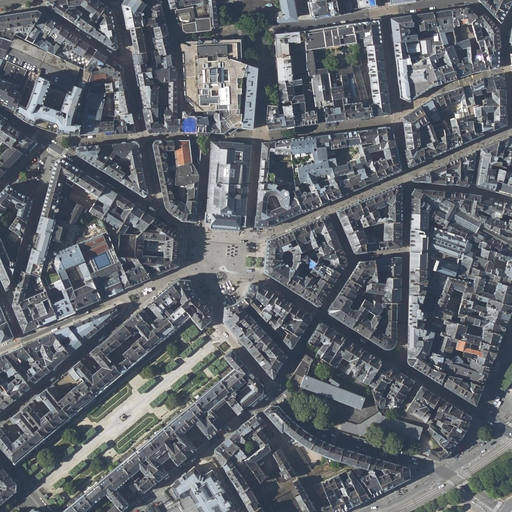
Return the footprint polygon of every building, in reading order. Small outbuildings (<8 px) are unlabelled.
[(44,4),(62,17),(67,9),(67,6),(68,6),(67,0),(58,0),(44,3),(44,4)] [(68,8),(67,9),(62,17),(74,24),(88,34),(98,19),(99,19),(103,13),(102,12),(106,7),(95,0),(67,0),(68,6),(68,8)] [(139,0),(125,0),(122,5),(124,17),(127,30),(129,29),(140,27),(146,26),(149,26),(150,28),(152,28),(154,38),(152,38),(152,40),(168,36),(162,10),(156,12),(154,5),(148,7),(151,18),(141,20),(140,13),(145,4),(142,2),(139,0)] [(207,0),(208,4),(209,16),(210,23),(217,24),(217,23),(216,4),(215,0),(207,0)] [(279,0),(282,10),(278,11),(278,15),(277,15),(277,16),(271,14),(271,15),(271,20),(289,18),(293,14),(296,10),(293,0),(279,0)] [(308,0),(312,15),(313,16),(315,18),(338,14),(338,11),(335,0),(308,0)] [(335,0),(338,11),(358,8),(356,0),(335,0)] [(356,0),(358,8),(375,6),(374,0),(356,0)] [(511,0),(492,0),(492,3),(489,0),(477,0),(500,23),(501,23),(511,0)] [(193,6),(174,10),(178,24),(183,28),(182,23),(195,20),(195,18),(209,16),(208,4),(206,4),(195,7),(193,7),(193,6)] [(102,12),(103,13),(99,19),(98,19),(88,34),(113,50),(118,47),(110,10),(106,7),(102,12)] [(467,7),(451,10),(454,42),(455,42),(470,38),(469,29),(469,21),(472,22),(477,18),(467,7)] [(451,10),(433,12),(437,24),(436,25),(443,45),(445,44),(452,42),(454,42),(451,10)] [(37,11),(11,15),(14,33),(14,34),(29,31),(28,25),(35,24),(42,14),(37,11)] [(433,12),(410,16),(412,24),(413,24),(413,26),(414,26),(415,32),(436,25),(437,24),(433,12)] [(49,19),(42,14),(35,24),(31,31),(25,40),(32,44),(38,36),(49,19)] [(475,31),(477,38),(478,44),(480,43),(482,52),(488,51),(491,51),(498,50),(500,49),(498,28),(484,14),(477,18),(472,22),(475,31)] [(11,15),(0,16),(0,38),(3,38),(7,40),(6,34),(14,33),(11,15)] [(217,26),(217,24),(210,23),(209,16),(195,18),(195,20),(182,23),(183,28),(187,30),(217,26)] [(390,19),(393,43),(404,41),(417,39),(415,32),(414,26),(413,26),(413,24),(412,24),(410,16),(390,19)] [(56,23),(49,19),(38,36),(41,38),(42,38),(44,39),(47,35),(56,23)] [(378,20),(352,24),(355,42),(357,48),(365,46),(381,44),(378,20)] [(472,22),(469,21),(469,29),(470,38),(470,40),(477,38),(475,31),(472,22)] [(62,28),(56,23),(47,35),(49,37),(49,36),(54,40),(62,28)] [(352,24),(305,31),(305,33),(303,34),(305,49),(355,42),(352,24)] [(404,41),(409,58),(411,64),(435,53),(435,50),(444,47),(443,45),(436,25),(415,32),(417,39),(404,41)] [(149,26),(146,26),(151,52),(153,52),(155,51),(155,49),(152,40),(152,38),(150,28),(149,26)] [(140,27),(129,29),(135,55),(146,53),(142,38),(143,38),(142,34),(141,34),(140,27)] [(70,33),(62,28),(54,40),(51,44),(46,51),(50,54),(54,56),(70,33)] [(29,31),(14,34),(14,35),(25,40),(31,31),(29,31)] [(275,35),(276,57),(306,54),(305,49),(303,34),(305,33),(305,31),(275,35)] [(14,33),(6,34),(7,40),(11,42),(12,40),(14,35),(14,34),(14,33)] [(80,39),(70,33),(54,56),(64,62),(80,39)] [(168,36),(152,40),(155,49),(157,48),(158,52),(155,51),(153,52),(154,56),(161,55),(165,55),(173,54),(168,36)] [(454,42),(452,42),(445,44),(449,56),(451,64),(455,79),(473,73),(472,61),(471,53),(471,46),(470,40),(470,38),(455,42),(454,42)] [(482,52),(480,43),(478,44),(477,38),(470,40),(471,46),(471,53),(474,53),(482,52)] [(90,46),(80,39),(64,62),(77,67),(90,46)] [(229,109),(237,109),(237,94),(239,94),(239,93),(240,93),(240,94),(242,94),(242,88),(237,88),(237,78),(243,77),(246,64),(242,63),(241,40),(230,40),(201,42),(186,42),(185,44),(182,43),(180,45),(181,52),(183,52),(183,68),(185,99),(193,106),(218,105),(229,105),(229,109)] [(393,43),(395,59),(409,58),(404,41),(393,43)] [(389,114),(381,44),(365,46),(373,103),(369,103),(359,66),(351,67),(353,74),(362,108),(370,107),(372,116),(389,114)] [(445,82),(455,79),(451,64),(449,56),(445,44),(443,45),(444,47),(435,50),(437,56),(442,54),(443,57),(442,57),(443,61),(444,60),(445,64),(442,65),(440,65),(445,82)] [(108,58),(90,46),(77,67),(84,70),(91,71),(98,72),(108,58)] [(437,85),(445,82),(440,65),(439,60),(437,56),(435,50),(435,53),(411,64),(409,58),(395,59),(397,72),(396,72),(397,76),(398,80),(397,80),(398,84),(398,83),(400,97),(400,98),(409,103),(410,103),(412,102),(412,101),(430,87),(431,87),(432,86),(437,85)] [(499,64),(498,50),(491,51),(491,52),(488,52),(491,69),(496,68),(499,64)] [(485,70),(491,69),(488,52),(488,51),(482,52),(485,70)] [(145,63),(134,65),(136,74),(151,71),(157,69),(156,64),(154,56),(153,52),(151,52),(147,53),(148,60),(149,62),(145,63)] [(473,73),(485,70),(482,52),(474,53),(475,61),(472,61),(473,73)] [(135,55),(132,56),(134,65),(145,63),(147,60),(145,54),(146,54),(146,53),(135,55)] [(161,55),(154,56),(156,64),(163,63),(164,68),(173,67),(173,61),(173,56),(173,54),(165,55),(161,55)] [(276,57),(278,81),(293,80),(292,76),(308,73),(308,72),(306,54),(276,57)] [(122,68),(108,58),(98,72),(91,71),(89,85),(91,85),(100,84),(124,80),(122,68)] [(0,104),(13,112),(18,103),(22,95),(17,93),(27,70),(7,61),(0,76),(0,104)] [(257,68),(246,64),(243,77),(246,77),(246,85),(246,86),(245,94),(255,94),(257,68)] [(157,69),(151,71),(152,79),(153,85),(168,83),(169,107),(164,108),(164,116),(176,116),(176,76),(176,71),(175,66),(173,67),(164,68),(157,69)] [(308,72),(308,73),(308,77),(310,77),(328,74),(330,84),(332,84),(335,84),(335,85),(342,84),(341,76),(353,74),(351,67),(327,72),(326,68),(308,72)] [(151,71),(136,74),(138,86),(153,85),(152,79),(148,79),(148,77),(152,76),(151,71)] [(317,124),(325,123),(323,109),(323,106),(332,105),(330,89),(330,85),(330,84),(328,74),(310,77),(314,106),(317,124)] [(345,120),(372,116),(370,107),(362,108),(353,74),(341,76),(342,84),(342,87),(345,120)] [(484,86),(491,85),(493,90),(497,89),(497,88),(505,88),(503,74),(493,75),(482,78),(484,86)] [(82,88),(73,85),(70,94),(59,91),(48,87),(50,81),(37,75),(33,89),(28,102),(25,108),(18,103),(13,112),(21,118),(21,119),(27,122),(27,121),(33,125),(40,128),(44,129),(54,133),(62,134),(62,135),(68,135),(68,134),(79,135),(81,125),(71,124),(73,118),(82,88)] [(482,78),(470,85),(470,87),(473,96),(477,95),(486,92),(484,86),(482,78)] [(278,81),(281,102),(287,101),(290,101),(302,99),(302,94),(294,95),(292,85),(301,83),(300,79),(293,80),(278,81)] [(126,90),(124,80),(100,84),(91,85),(89,85),(87,95),(95,94),(114,92),(126,90)] [(332,88),(330,89),(332,105),(332,108),(323,109),(325,123),(345,120),(342,87),(336,87),(335,85),(335,84),(332,84),(332,88)] [(153,85),(138,86),(142,108),(157,106),(156,87),(153,87),(153,85)] [(462,87),(442,94),(446,105),(448,105),(448,104),(460,100),(462,106),(461,106),(463,113),(454,114),(455,119),(463,118),(464,123),(473,121),(473,117),(469,117),(467,108),(462,90),(463,90),(462,87)] [(470,87),(463,90),(462,90),(467,108),(474,105),(474,101),(473,96),(470,87)] [(477,95),(473,96),(474,101),(477,100),(477,106),(486,105),(505,105),(505,88),(497,88),(497,89),(493,90),(492,91),(492,92),(491,92),(492,99),(478,100),(477,95)] [(131,113),(126,90),(114,92),(115,115),(123,114),(131,113)] [(87,95),(79,135),(95,133),(95,123),(95,116),(100,116),(108,116),(111,116),(115,115),(114,92),(95,94),(87,95)] [(252,129),(255,94),(245,94),(244,104),(243,122),(247,122),(247,128),(252,129)] [(435,96),(431,99),(434,107),(439,105),(440,108),(446,105),(442,94),(435,96)] [(294,126),(302,125),(302,121),(305,121),(303,107),(302,99),(290,101),(290,104),(294,126)] [(431,99),(420,106),(429,123),(440,119),(434,107),(431,99)] [(283,128),(294,126),(290,104),(288,105),(287,101),(281,102),(283,114),(281,115),(279,115),(281,128),(283,128)] [(240,109),(237,109),(229,109),(229,105),(218,105),(218,108),(218,111),(219,113),(219,133),(224,134),(234,126),(236,125),(239,128),(242,128),(242,122),(241,121),(241,119),(242,114),(242,113),(241,112),(240,112),(240,109)] [(266,120),(267,130),(269,131),(281,128),(279,115),(277,106),(271,105),(272,114),(269,115),(269,116),(266,116),(266,120)] [(506,114),(505,105),(486,105),(477,106),(477,107),(474,107),(475,116),(477,116),(493,115),(506,114)] [(157,106),(142,108),(145,124),(157,122),(158,109),(158,108),(157,108),(157,106)] [(302,125),(317,124),(314,106),(310,106),(311,110),(308,111),(308,106),(303,107),(305,121),(302,121),(302,125)] [(402,117),(406,149),(406,150),(422,145),(436,140),(436,139),(431,126),(429,123),(420,106),(402,117)] [(157,122),(145,124),(147,132),(148,133),(176,132),(176,131),(176,120),(176,116),(164,116),(164,108),(158,109),(157,122)] [(196,132),(205,132),(205,124),(207,125),(208,124),(208,121),(207,117),(213,116),(213,113),(215,113),(215,111),(201,111),(197,112),(196,132)] [(186,119),(182,119),(182,131),(183,132),(185,132),(196,132),(197,112),(192,112),(185,112),(186,119)] [(135,133),(131,113),(123,114),(126,134),(134,133),(135,133)] [(205,132),(219,133),(219,113),(215,113),(213,113),(213,116),(213,121),(208,121),(208,124),(207,125),(205,124),(205,132)] [(113,134),(126,134),(123,114),(115,115),(111,116),(113,132),(113,134)] [(506,124),(506,114),(493,115),(493,117),(493,123),(493,130),(504,125),(506,124)] [(475,133),(483,133),(483,134),(493,130),(493,123),(490,123),(489,121),(489,120),(486,120),(486,118),(493,117),(493,115),(477,116),(477,121),(473,121),(475,133)] [(97,133),(113,132),(111,116),(108,116),(108,122),(99,122),(97,133)] [(473,139),(483,134),(483,133),(475,133),(473,121),(464,123),(463,118),(455,119),(458,127),(462,144),(473,139)] [(446,151),(462,144),(458,127),(451,128),(452,132),(449,133),(448,130),(445,120),(441,121),(440,119),(429,123),(431,126),(441,123),(445,136),(446,151)] [(19,132),(4,122),(0,129),(0,145),(3,141),(7,144),(12,148),(12,147),(14,143),(19,132)] [(388,127),(357,131),(362,148),(376,144),(376,143),(384,141),(385,141),(394,139),(391,129),(388,127)] [(357,131),(329,135),(331,146),(330,146),(331,149),(346,147),(357,145),(359,154),(361,153),(363,154),(362,148),(357,131)] [(33,140),(19,132),(14,143),(15,144),(13,148),(22,153),(33,141),(33,140)] [(329,135),(315,136),(318,160),(318,161),(327,159),(326,156),(334,155),(334,151),(326,153),(326,150),(330,149),(329,146),(330,146),(331,146),(329,135)] [(302,138),(289,139),(291,155),(292,161),(295,190),(302,188),(309,186),(313,185),(329,180),(336,198),(339,196),(341,196),(335,178),(349,173),(347,164),(346,164),(336,167),(335,158),(327,159),(318,161),(318,160),(315,136),(302,138)] [(424,160),(446,151),(445,136),(436,139),(436,140),(422,145),(424,160)] [(508,137),(498,141),(495,155),(490,154),(489,163),(491,164),(497,165),(500,166),(502,162),(500,161),(496,161),(495,160),(496,159),(497,156),(501,157),(505,145),(508,137)] [(289,139),(275,141),(274,148),(270,148),(270,153),(274,154),(274,160),(292,161),(291,155),(289,139)] [(383,149),(384,156),(386,158),(382,159),(381,158),(379,158),(379,157),(377,158),(378,160),(372,162),(371,162),(378,179),(401,170),(401,168),(399,161),(394,139),(385,141),(384,141),(376,143),(376,144),(362,148),(363,154),(364,155),(370,154),(369,152),(383,149)] [(158,140),(153,146),(156,164),(166,162),(165,158),(167,158),(167,155),(166,153),(166,152),(164,152),(164,150),(174,150),(173,140),(158,140)] [(196,140),(173,140),(174,150),(175,157),(176,160),(177,165),(177,167),(175,183),(175,185),(178,185),(179,191),(181,200),(182,200),(196,200),(199,174),(201,146),(196,140)] [(244,226),(245,226),(245,223),(246,215),(245,215),(245,214),(246,210),(246,206),(246,202),(246,199),(247,195),(247,191),(248,184),(249,170),(249,164),(251,151),(251,145),(248,145),(244,144),(244,143),(232,142),(219,141),(219,142),(211,142),(209,167),(208,187),(207,193),(207,194),(208,194),(207,195),(207,199),(207,203),(206,211),(206,212),(205,218),(205,220),(205,222),(208,223),(210,223),(210,225),(210,227),(210,229),(225,230),(239,231),(239,229),(239,227),(239,225),(242,225),(244,226)] [(261,143),(260,159),(268,160),(274,160),(274,154),(270,153),(270,148),(274,148),(275,141),(261,143)] [(477,186),(494,191),(497,181),(496,180),(493,179),(495,169),(497,170),(497,167),(490,166),(491,164),(489,163),(490,154),(495,155),(498,141),(481,149),(476,182),(476,185),(477,186)] [(137,142),(112,144),(113,150),(110,155),(118,161),(122,164),(124,165),(126,163),(130,169),(142,167),(137,142)] [(511,143),(510,146),(505,145),(501,157),(500,161),(502,162),(508,164),(510,158),(511,154),(511,152),(511,151),(511,149),(511,143)] [(0,167),(4,172),(22,153),(13,148),(12,147),(12,148),(7,144),(3,148),(3,149),(6,151),(0,156),(0,167)] [(112,144),(99,145),(99,150),(100,150),(100,151),(102,153),(102,154),(108,158),(110,155),(113,150),(112,144)] [(77,154),(82,158),(101,169),(108,158),(102,154),(102,153),(100,151),(100,150),(99,150),(99,145),(80,147),(79,147),(77,149),(76,152),(77,154)] [(409,166),(424,160),(422,145),(406,150),(406,149),(405,150),(408,166),(409,166)] [(474,152),(459,158),(459,185),(466,186),(470,184),(472,174),(466,173),(467,169),(472,170),(475,153),(474,152)] [(356,170),(363,169),(366,168),(364,155),(363,154),(361,153),(359,154),(360,157),(359,158),(350,161),(350,162),(346,163),(346,164),(347,164),(349,173),(353,172),(356,170)] [(365,185),(378,179),(371,162),(372,162),(370,154),(364,155),(366,168),(363,169),(366,176),(362,178),(365,185)] [(101,169),(120,181),(124,173),(118,169),(121,167),(117,164),(117,163),(116,163),(118,161),(110,155),(108,158),(101,169)] [(454,184),(459,185),(459,158),(445,164),(445,184),(454,184)] [(47,191),(60,194),(65,173),(64,173),(63,172),(63,170),(64,169),(65,168),(67,168),(69,163),(62,159),(60,159),(58,159),(57,159),(56,160),(55,162),(47,191)] [(268,227),(302,212),(293,191),(293,190),(288,191),(284,189),(283,188),(280,191),(276,188),(276,182),(274,182),(274,175),(273,173),(272,173),(272,169),(268,169),(268,166),(268,160),(260,159),(260,165),(256,217),(255,226),(268,227)] [(166,162),(156,164),(164,202),(173,200),(174,198),(173,192),(171,184),(172,183),(172,180),(170,178),(171,177),(169,177),(168,169),(167,167),(166,162)] [(511,172),(511,165),(508,164),(502,162),(500,166),(500,169),(511,172)] [(67,177),(75,182),(81,171),(69,163),(67,168),(65,168),(64,169),(63,170),(63,172),(64,173),(65,173),(68,174),(67,177)] [(146,189),(142,167),(130,169),(126,163),(124,165),(121,166),(121,167),(118,169),(124,173),(120,181),(139,193),(139,194),(144,196),(147,194),(146,189)] [(430,182),(445,184),(445,164),(428,171),(430,182)] [(511,172),(500,169),(499,168),(496,180),(497,181),(511,185),(511,172)] [(335,178),(341,196),(365,185),(362,178),(366,176),(363,169),(356,170),(358,173),(352,175),(352,174),(353,173),(353,172),(349,173),(335,178)] [(104,186),(81,171),(75,182),(86,190),(85,191),(89,193),(90,192),(98,197),(104,186)] [(413,181),(430,182),(428,171),(412,178),(412,179),(412,180),(413,181)] [(75,182),(67,177),(66,182),(71,187),(75,182)] [(329,180),(313,185),(321,204),(336,198),(329,180)] [(494,191),(511,196),(511,185),(497,181),(494,191)] [(172,183),(171,184),(173,192),(179,191),(178,185),(175,185),(175,183),(172,183)] [(401,190),(402,187),(400,185),(397,184),(359,201),(368,225),(369,224),(376,223),(384,221),(401,221),(402,191),(401,190)] [(8,185),(0,193),(0,203),(5,207),(11,200),(16,203),(16,204),(16,205),(16,206),(16,207),(17,207),(18,208),(19,208),(17,215),(26,222),(33,199),(31,198),(28,198),(23,195),(20,193),(16,191),(11,187),(8,185)] [(302,212),(321,204),(313,185),(309,186),(310,190),(311,191),(310,192),(309,192),(306,193),(304,193),(301,195),(300,194),(300,193),(299,191),(303,190),(302,188),(295,190),(293,191),(302,212)] [(117,194),(104,186),(98,197),(97,199),(104,203),(104,204),(102,207),(94,203),(93,204),(89,210),(89,211),(100,218),(101,219),(102,217),(117,194)] [(499,249),(501,250),(508,254),(507,256),(511,258),(511,257),(511,237),(507,237),(498,234),(500,227),(485,223),(487,216),(485,216),(481,215),(483,211),(486,212),(490,214),(490,217),(489,217),(493,219),(494,215),(496,208),(489,205),(492,198),(481,196),(481,195),(479,195),(474,194),(471,194),(469,194),(443,191),(433,190),(414,188),(414,189),(412,192),(411,194),(410,205),(410,229),(418,229),(429,232),(431,225),(431,221),(428,219),(428,216),(430,217),(430,219),(439,223),(443,226),(442,228),(457,234),(470,240),(474,249),(479,250),(479,248),(481,248),(488,250),(493,252),(494,250),(498,251),(499,249)] [(53,218),(55,211),(56,206),(60,194),(47,191),(41,215),(53,218)] [(87,209),(89,210),(93,204),(70,191),(68,198),(72,200),(75,202),(76,202),(77,203),(79,204),(83,206),(86,208),(87,209)] [(117,194),(102,217),(118,228),(133,204),(117,194)] [(173,200),(164,202),(165,206),(167,209),(169,212),(172,214),(182,220),(192,221),(195,222),(196,200),(182,200),(181,200),(180,201),(179,201),(179,202),(176,200),(176,198),(174,198),(173,200)] [(511,204),(492,198),(489,205),(496,208),(494,215),(499,217),(501,217),(502,213),(511,216),(511,220),(511,204)] [(336,211),(346,234),(360,228),(359,228),(358,227),(354,220),(353,219),(354,218),(356,219),(358,217),(359,215),(361,216),(360,219),(363,227),(368,225),(359,201),(337,210),(336,211)] [(65,221),(74,223),(81,210),(83,206),(79,204),(77,203),(76,202),(65,221)] [(118,228),(117,230),(116,231),(118,233),(134,234),(138,234),(142,234),(144,231),(146,228),(148,226),(154,218),(133,204),(118,228)] [(22,237),(26,222),(17,215),(10,226),(5,223),(4,224),(22,237)] [(53,218),(41,215),(36,232),(40,233),(36,249),(32,248),(26,272),(31,273),(33,274),(41,276),(44,288),(44,289),(49,287),(54,285),(62,281),(57,270),(52,259),(54,251),(56,252),(73,244),(79,225),(65,221),(53,218)] [(327,215),(326,215),(308,223),(317,246),(314,248),(318,258),(320,256),(330,251),(329,250),(333,249),(334,251),(342,248),(327,215)] [(494,215),(493,219),(489,217),(490,217),(487,216),(485,223),(500,227),(505,228),(506,224),(507,222),(499,220),(499,217),(494,215)] [(154,218),(148,226),(154,229),(152,231),(152,232),(150,232),(148,233),(145,233),(144,231),(142,234),(134,234),(133,255),(125,259),(137,260),(150,278),(179,266),(180,237),(181,234),(177,232),(154,218)] [(401,248),(401,221),(384,221),(376,223),(376,227),(384,227),(383,237),(378,237),(378,241),(375,242),(376,250),(401,248)] [(301,252),(306,250),(307,252),(307,255),(307,256),(316,263),(318,260),(318,259),(318,258),(314,248),(317,246),(308,223),(298,227),(296,228),(292,230),(301,252)] [(16,262),(22,237),(4,224),(0,227),(0,231),(0,232),(3,231),(8,243),(11,245),(12,246),(11,252),(7,254),(10,260),(16,262)] [(425,269),(426,268),(426,267),(454,275),(455,273),(457,264),(458,258),(459,254),(471,258),(472,255),(478,257),(479,252),(479,250),(474,249),(470,240),(442,228),(431,225),(429,232),(418,229),(410,229),(410,233),(410,248),(409,252),(409,257),(409,265),(409,267),(409,269),(425,269)] [(117,230),(112,227),(107,235),(109,240),(110,241),(116,231),(117,230)] [(511,230),(505,228),(500,227),(498,234),(507,237),(509,231),(511,232),(511,233),(511,230)] [(356,253),(366,252),(365,243),(374,242),(373,242),(371,237),(370,237),(368,232),(363,234),(361,228),(360,228),(346,234),(352,247),(353,252),(356,253)] [(266,245),(265,258),(281,260),(281,253),(284,250),(285,250),(288,250),(291,251),(293,255),(292,261),(299,262),(300,262),(303,262),(303,267),(308,270),(309,266),(309,263),(306,262),(307,256),(307,255),(300,254),(299,252),(301,252),(292,230),(267,240),(267,243),(266,245)] [(81,251),(109,240),(107,235),(106,231),(77,243),(81,251)] [(118,233),(116,231),(110,241),(118,241),(118,233)] [(134,234),(118,233),(118,241),(118,259),(125,259),(133,255),(134,234)] [(9,288),(16,262),(10,260),(7,254),(0,236),(0,277),(5,290),(9,288)] [(110,241),(109,240),(81,251),(84,259),(113,247),(110,241)] [(113,247),(118,259),(118,241),(110,241),(113,247)] [(366,252),(376,250),(375,242),(373,242),(374,242),(365,243),(366,252)] [(77,262),(84,259),(81,251),(77,243),(73,244),(56,252),(54,251),(52,259),(55,265),(57,270),(63,268),(64,268),(77,262)] [(113,294),(130,287),(121,266),(126,264),(125,259),(118,259),(113,247),(84,259),(101,299),(108,296),(113,294)] [(344,254),(342,248),(334,251),(334,254),(332,254),(331,251),(330,251),(320,256),(318,258),(318,259),(318,260),(322,262),(324,258),(330,260),(331,262),(328,266),(340,273),(346,263),(344,254)] [(478,257),(472,255),(471,258),(469,265),(469,267),(503,276),(511,279),(511,257),(511,258),(507,256),(508,254),(501,250),(499,249),(498,251),(497,253),(493,252),(488,250),(481,248),(480,252),(480,257),(478,257)] [(458,258),(461,259),(461,262),(469,265),(471,258),(459,254),(458,258)] [(332,285),(340,273),(328,266),(328,265),(326,269),(324,270),(321,268),(321,266),(321,265),(322,262),(318,260),(316,263),(307,256),(306,262),(309,263),(309,266),(312,267),(310,271),(332,285)] [(394,257),(375,259),(376,271),(377,271),(386,270),(388,271),(388,276),(400,277),(400,258),(400,257),(394,257)] [(265,258),(264,266),(264,267),(264,272),(268,274),(274,278),(285,285),(296,269),(299,264),(299,262),(292,261),(281,260),(265,258)] [(93,279),(84,259),(77,262),(83,277),(85,283),(93,279)] [(130,287),(150,278),(137,260),(125,259),(126,264),(121,266),(130,287)] [(375,259),(359,261),(349,277),(361,286),(360,288),(365,291),(367,282),(376,283),(378,280),(377,271),(376,271),(375,259)] [(511,286),(511,279),(503,276),(469,267),(469,265),(461,262),(460,265),(459,270),(468,272),(468,270),(469,270),(470,269),(471,269),(470,274),(484,278),(485,274),(493,277),(492,280),(511,286)] [(303,267),(302,266),(299,271),(296,269),(285,285),(296,292),(299,294),(310,278),(307,275),(309,271),(308,270),(303,267)] [(63,268),(57,270),(62,281),(66,291),(72,288),(70,283),(64,268),(63,268)] [(430,270),(425,269),(409,269),(409,294),(423,295),(424,290),(427,278),(430,270)] [(448,276),(430,270),(427,278),(424,290),(440,295),(442,289),(450,295),(453,288),(463,292),(461,298),(462,298),(476,302),(477,298),(486,302),(485,305),(510,313),(511,310),(511,307),(511,305),(491,299),(489,298),(479,294),(464,289),(467,280),(457,278),(448,276)] [(472,282),(467,280),(464,289),(479,294),(489,298),(491,299),(511,305),(511,286),(492,280),(484,278),(470,274),(468,273),(468,272),(459,270),(457,276),(473,280),(473,281),(472,282)] [(12,305),(26,297),(26,294),(25,294),(25,292),(25,289),(26,287),(27,286),(31,273),(26,272),(21,271),(12,305)] [(310,271),(309,271),(307,275),(310,278),(299,294),(312,303),(316,305),(319,305),(332,285),(310,271)] [(41,276),(33,274),(32,275),(33,276),(34,278),(33,279),(32,280),(32,281),(31,283),(30,284),(31,286),(32,287),(34,287),(34,288),(36,288),(36,289),(37,289),(40,288),(41,289),(42,288),(44,288),(41,276)] [(400,277),(388,276),(386,277),(386,284),(376,283),(367,282),(365,291),(364,294),(373,300),(382,304),(382,302),(385,302),(396,303),(399,303),(400,277)] [(361,286),(349,277),(338,291),(351,299),(354,297),(357,292),(362,295),(364,294),(365,291),(360,288),(361,286)] [(74,310),(101,299),(93,279),(85,283),(86,284),(73,290),(72,288),(66,291),(74,310)] [(176,280),(152,300),(159,309),(161,311),(163,310),(167,315),(165,316),(175,329),(190,316),(180,305),(172,311),(168,306),(179,296),(181,294),(182,295),(180,297),(175,301),(179,301),(181,304),(195,293),(193,290),(193,289),(192,287),(192,286),(191,286),(191,285),(191,284),(190,279),(178,279),(176,280)] [(237,285),(235,279),(220,283),(223,292),(235,289),(234,286),(237,285)] [(66,291),(62,281),(54,285),(55,288),(57,290),(59,293),(66,291)] [(245,294),(241,298),(247,304),(248,304),(249,302),(259,313),(263,309),(255,301),(256,299),(260,302),(260,303),(261,304),(263,304),(264,304),(265,305),(274,292),(263,285),(250,284),(248,290),(245,294)] [(48,298),(51,296),(53,296),(49,287),(44,289),(45,290),(48,298)] [(426,313),(444,319),(449,320),(452,311),(445,308),(450,295),(442,289),(440,295),(424,290),(423,295),(421,304),(419,308),(419,310),(426,313)] [(12,305),(24,332),(57,318),(48,298),(45,290),(43,290),(26,297),(12,305)] [(57,318),(74,310),(66,291),(59,293),(62,299),(54,302),(51,296),(48,298),(57,318)] [(351,299),(338,291),(327,308),(328,312),(332,315),(350,326),(364,307),(360,303),(357,308),(352,309),(349,307),(348,304),(351,299)] [(280,324),(292,304),(274,292),(265,305),(263,309),(259,313),(274,330),(280,324)] [(357,292),(354,297),(362,302),(364,298),(365,299),(366,297),(362,295),(357,292)] [(195,293),(181,304),(180,305),(190,316),(193,320),(200,329),(211,321),(211,306),(211,305),(210,305),(209,305),(208,305),(208,304),(207,304),(206,304),(205,303),(203,302),(202,301),(201,300),(200,299),(199,299),(199,298),(198,297),(197,296),(195,293)] [(409,294),(408,325),(422,329),(423,323),(421,323),(421,319),(424,319),(426,313),(419,310),(419,308),(417,308),(417,304),(421,304),(423,295),(409,294)] [(235,335),(237,337),(243,332),(235,323),(239,320),(245,326),(247,324),(249,326),(255,322),(243,308),(244,307),(246,305),(247,304),(241,298),(241,299),(239,300),(235,304),(229,306),(224,307),(223,322),(234,335),(235,335)] [(373,304),(365,299),(364,298),(362,302),(360,303),(364,307),(369,310),(374,314),(374,316),(376,318),(375,319),(378,321),(379,320),(380,316),(378,314),(381,309),(382,306),(385,306),(385,302),(382,302),(382,304),(373,300),(372,302),(374,303),(373,304)] [(476,302),(462,298),(460,305),(508,320),(510,313),(485,305),(485,307),(476,304),(477,302),(476,302)] [(265,305),(264,304),(263,304),(261,304),(260,303),(260,302),(256,299),(255,301),(263,309),(265,305)] [(142,309),(137,313),(146,323),(149,326),(150,324),(153,328),(151,329),(161,341),(175,329),(165,316),(163,314),(161,315),(157,310),(159,309),(152,300),(148,304),(150,307),(158,317),(153,321),(142,309)] [(396,320),(396,303),(385,302),(385,306),(386,307),(386,314),(382,315),(382,316),(380,316),(379,320),(396,320)] [(0,341),(0,342),(14,336),(0,304),(0,341)] [(118,304),(88,317),(98,330),(121,310),(118,304)] [(280,324),(298,338),(311,318),(310,315),(292,304),(280,324)] [(508,320),(460,305),(458,310),(453,308),(452,311),(449,320),(456,322),(458,316),(458,313),(479,318),(480,317),(505,326),(508,320)] [(369,310),(364,307),(350,326),(367,338),(378,321),(375,319),(376,318),(373,315),(370,320),(368,320),(367,318),(365,317),(363,317),(362,316),(366,315),(369,310)] [(137,313),(124,324),(131,334),(133,336),(135,333),(138,331),(142,336),(139,338),(137,340),(147,352),(161,341),(151,329),(150,331),(145,325),(146,323),(137,313)] [(460,338),(460,340),(470,342),(479,344),(480,341),(497,346),(502,334),(483,329),(480,336),(465,332),(467,324),(459,322),(456,322),(449,320),(444,319),(426,313),(424,319),(423,323),(422,329),(434,332),(442,335),(454,338),(458,339),(459,333),(460,334),(462,336),(461,338),(460,338)] [(459,322),(467,324),(467,325),(468,323),(482,326),(482,328),(483,329),(502,334),(505,326),(480,317),(479,318),(458,313),(458,316),(460,317),(459,322)] [(88,317),(68,326),(82,344),(98,330),(88,317)] [(245,326),(239,320),(235,323),(243,332),(247,329),(245,326)] [(378,321),(367,338),(380,346),(381,346),(384,348),(385,348),(387,348),(389,348),(390,348),(391,347),(392,346),(393,345),(394,345),(394,344),(394,343),(395,341),(395,338),(396,320),(379,320),(378,321)] [(237,337),(246,348),(252,344),(249,341),(253,338),(253,339),(253,341),(254,342),(255,341),(265,333),(255,322),(249,326),(254,332),(247,337),(243,332),(237,337)] [(319,325),(307,341),(312,344),(318,348),(319,346),(316,344),(320,339),(322,341),(323,343),(319,349),(320,349),(323,351),(336,331),(322,323),(319,325)] [(124,324),(98,346),(106,355),(131,334),(124,324)] [(292,348),(298,338),(280,324),(274,330),(290,348),(292,348)] [(408,325),(407,347),(414,347),(416,346),(416,345),(422,345),(422,338),(431,341),(432,338),(434,332),(422,329),(408,325)] [(68,326),(52,333),(70,354),(82,344),(68,326)] [(243,332),(247,337),(254,332),(249,326),(247,329),(243,332)] [(320,356),(329,362),(333,356),(328,353),(327,352),(330,347),(336,350),(345,337),(336,331),(323,351),(320,356)] [(52,333),(22,345),(34,359),(46,373),(70,354),(52,333)] [(246,348),(254,357),(261,350),(260,348),(263,345),(264,347),(271,339),(265,333),(255,341),(257,343),(256,345),(253,345),(252,344),(246,348)] [(422,345),(416,345),(416,346),(414,347),(407,347),(407,357),(407,360),(409,364),(418,369),(425,373),(430,366),(434,355),(450,359),(452,347),(449,346),(450,343),(450,341),(453,341),(454,341),(454,338),(442,335),(441,340),(438,350),(437,351),(435,351),(434,351),(431,353),(429,358),(428,358),(427,359),(425,362),(422,361),(424,357),(427,352),(431,341),(422,338),(422,345)] [(121,374),(147,352),(137,340),(134,337),(127,342),(130,346),(130,348),(121,355),(124,359),(120,363),(114,355),(109,359),(121,374)] [(342,356),(350,361),(347,367),(345,366),(342,371),(347,374),(350,369),(351,367),(362,348),(345,337),(336,350),(335,351),(333,356),(329,362),(335,366),(337,367),(340,363),(339,362),(340,361),(339,361),(342,356)] [(454,338),(454,341),(457,341),(456,345),(450,343),(449,346),(452,347),(464,350),(472,352),(477,353),(477,355),(492,360),(494,355),(497,346),(480,341),(479,344),(477,349),(469,347),(470,342),(460,340),(458,339),(454,338)] [(281,350),(271,339),(264,347),(266,349),(268,352),(266,356),(263,352),(261,350),(254,357),(266,370),(265,371),(272,379),(277,372),(276,371),(287,356),(281,350)] [(22,345),(4,353),(17,370),(21,368),(20,366),(19,366),(18,364),(17,364),(18,362),(27,358),(29,361),(29,362),(34,359),(22,345)] [(92,376),(84,366),(80,360),(72,367),(81,378),(83,381),(86,384),(89,381),(92,385),(89,388),(95,396),(107,385),(121,374),(109,359),(106,355),(98,346),(90,352),(103,367),(92,376)] [(464,350),(452,347),(450,359),(449,362),(460,366),(461,362),(464,355),(463,355),(464,350)] [(367,384),(367,383),(370,378),(371,377),(374,372),(382,361),(362,348),(351,367),(355,369),(347,381),(352,384),(358,373),(359,372),(361,373),(365,375),(361,381),(367,384)] [(217,377),(220,380),(230,391),(232,394),(233,395),(236,393),(236,392),(234,390),(245,381),(241,376),(249,369),(232,349),(223,356),(231,365),(217,377)] [(492,360),(477,355),(476,356),(471,355),(472,352),(464,350),(463,355),(474,359),(473,362),(489,367),(492,360)] [(4,353),(0,355),(0,381),(2,380),(0,376),(0,370),(4,369),(5,370),(6,370),(9,375),(11,374),(13,373),(17,370),(4,353)] [(305,354),(302,359),(310,364),(313,360),(305,354)] [(450,359),(434,355),(430,366),(425,373),(441,383),(445,372),(442,371),(443,369),(446,370),(449,362),(450,359)] [(474,359),(464,355),(461,362),(460,366),(486,375),(489,367),(473,362),(474,359)] [(350,361),(342,356),(339,361),(340,361),(345,366),(347,367),(350,361)] [(80,360),(84,366),(88,363),(84,357),(80,360)] [(30,387),(46,373),(34,359),(29,362),(28,363),(30,366),(32,366),(33,367),(31,367),(29,368),(28,368),(27,370),(26,371),(26,373),(25,373),(25,370),(23,368),(22,367),(21,368),(17,370),(30,387)] [(309,366),(310,364),(302,359),(293,373),(304,377),(300,385),(360,409),(364,398),(307,375),(310,367),(309,366)] [(397,371),(382,361),(374,372),(379,375),(375,380),(375,381),(370,378),(367,383),(373,388),(373,391),(371,391),(376,406),(379,405),(379,407),(383,407),(384,397),(382,395),(379,396),(379,394),(387,381),(388,382),(388,381),(389,382),(390,380),(391,379),(392,379),(393,377),(397,371)] [(460,366),(449,362),(446,370),(483,383),(486,375),(460,366)] [(342,371),(337,367),(335,366),(333,370),(334,372),(335,370),(340,373),(340,374),(345,377),(347,374),(342,371)] [(81,378),(72,367),(67,371),(76,382),(81,378)] [(262,386),(249,369),(241,376),(245,381),(247,383),(242,387),(245,390),(239,394),(237,391),(236,392),(236,393),(233,395),(244,408),(262,393),(262,386)] [(14,400),(30,387),(17,370),(13,373),(14,375),(16,377),(9,382),(7,382),(5,378),(2,380),(0,381),(0,383),(4,388),(5,390),(14,400)] [(413,381),(397,371),(393,377),(394,377),(395,376),(396,377),(395,378),(395,380),(395,381),(394,383),(392,382),(389,387),(391,387),(384,397),(383,407),(398,405),(413,381)] [(461,377),(448,375),(444,385),(475,405),(482,385),(470,381),(469,384),(467,385),(467,382),(465,381),(464,382),(462,381),(461,379),(461,378),(461,377)] [(220,380),(195,401),(203,411),(207,408),(208,409),(207,413),(206,414),(207,416),(218,429),(224,424),(213,411),(227,401),(237,413),(244,408),(233,395),(232,394),(229,397),(226,393),(230,391),(220,380)] [(89,388),(86,384),(83,381),(57,402),(59,404),(60,407),(69,417),(95,396),(89,388)] [(46,389),(55,400),(60,395),(51,384),(46,389)] [(423,421),(425,422),(430,414),(426,412),(427,410),(431,412),(439,397),(426,389),(422,386),(405,411),(408,413),(413,412),(419,416),(421,417),(423,421)] [(51,410),(45,414),(40,419),(32,409),(36,406),(35,404),(32,400),(20,410),(33,427),(36,425),(38,427),(35,429),(44,439),(57,428),(69,417),(60,407),(58,409),(56,406),(59,404),(57,402),(55,400),(46,389),(35,398),(38,402),(39,403),(43,400),(51,410)] [(0,411),(14,400),(5,390),(1,394),(0,394),(0,411)] [(465,430),(471,416),(443,399),(437,408),(434,417),(438,419),(465,430)] [(195,401),(163,427),(171,437),(172,438),(176,436),(179,440),(175,442),(187,456),(196,448),(186,435),(198,425),(209,437),(218,429),(207,416),(203,419),(199,414),(203,411),(195,401)] [(281,431),(283,429),(292,420),(286,414),(278,406),(270,405),(263,411),(276,426),(281,431)] [(0,446),(15,463),(29,451),(44,439),(35,429),(33,431),(31,429),(33,427),(20,410),(12,417),(17,423),(25,433),(18,438),(13,443),(5,433),(0,427),(0,446)] [(418,438),(418,439),(421,431),(422,431),(423,427),(408,423),(381,415),(379,412),(357,426),(342,423),(340,429),(341,429),(355,433),(357,432),(360,436),(362,434),(362,435),(363,434),(366,432),(367,432),(367,431),(371,429),(372,429),(372,428),(376,425),(376,426),(377,426),(376,425),(377,425),(381,426),(381,428),(382,428),(392,431),(393,432),(393,431),(402,434),(403,435),(403,434),(413,437),(413,438),(414,437),(418,438)] [(237,430),(236,430),(241,436),(247,433),(250,430),(248,427),(250,426),(252,428),(262,420),(256,413),(241,425),(237,430)] [(438,419),(436,423),(463,435),(465,430),(438,419)] [(266,425),(262,420),(252,428),(250,430),(247,433),(241,436),(244,440),(249,436),(247,434),(250,433),(251,434),(255,431),(256,432),(260,430),(266,425)] [(283,429),(297,441),(305,431),(299,426),(292,420),(283,429)] [(431,421),(430,423),(459,440),(463,435),(436,423),(432,421),(431,421)] [(429,426),(430,427),(455,445),(459,440),(430,423),(429,425),(429,426)] [(163,427),(134,452),(142,461),(146,458),(150,462),(146,465),(158,480),(168,472),(160,463),(170,455),(177,464),(187,456),(175,442),(171,445),(168,440),(171,437),(163,427)] [(450,452),(455,445),(430,427),(427,430),(443,448),(449,453),(450,452)] [(236,430),(228,437),(235,444),(238,441),(239,443),(243,440),(244,440),(241,436),(236,430)] [(270,440),(260,430),(256,432),(255,431),(251,434),(250,435),(260,447),(267,443),(270,440)] [(297,441),(310,448),(316,437),(310,434),(305,431),(297,441)] [(214,452),(222,465),(230,457),(235,465),(240,461),(241,460),(240,458),(241,457),(245,455),(239,448),(236,445),(235,444),(228,437),(215,448),(214,452)] [(310,448),(326,456),(331,444),(322,441),(316,437),(310,448)] [(273,438),(270,440),(267,443),(268,445),(268,446),(268,447),(275,442),(273,438)] [(236,445),(239,448),(245,455),(246,457),(253,452),(243,440),(239,443),(236,445)] [(255,461),(270,450),(268,447),(268,446),(268,445),(267,443),(260,447),(253,452),(246,457),(243,459),(248,466),(249,466),(253,473),(258,480),(260,481),(265,476),(255,461)] [(326,456),(339,460),(343,448),(331,444),(326,456)] [(309,479),(331,469),(330,467),(328,462),(312,470),(299,447),(292,451),(309,479)] [(339,460),(354,465),(359,453),(343,448),(339,460)] [(272,453),(279,466),(287,461),(280,449),(272,453)] [(428,457),(439,461),(445,457),(440,451),(436,452),(429,450),(428,457)] [(134,452),(120,463),(134,480),(138,477),(134,472),(140,468),(144,472),(146,474),(154,484),(158,480),(146,465),(144,463),(142,465),(140,463),(142,461),(134,452)] [(354,465),(358,466),(364,468),(367,469),(371,456),(359,453),(354,465)] [(396,463),(371,456),(367,469),(371,470),(374,467),(381,469),(384,473),(376,478),(383,491),(394,485),(389,477),(386,473),(389,471),(393,472),(396,463)] [(212,469),(218,465),(213,457),(201,463),(206,472),(212,469)] [(222,465),(226,471),(235,465),(230,457),(222,465)] [(235,465),(239,472),(245,468),(240,461),(235,465)] [(279,466),(271,471),(276,479),(279,484),(295,474),(287,461),(279,466)] [(111,499),(116,505),(121,511),(128,505),(129,505),(115,488),(124,481),(138,497),(144,492),(134,480),(120,463),(97,483),(106,493),(111,499)] [(409,467),(396,463),(393,472),(393,476),(389,477),(394,485),(409,477),(409,467)] [(16,483),(0,464),(0,504),(16,491),(16,483)] [(335,464),(330,467),(331,469),(332,473),(341,468),(339,465),(335,464)] [(182,477),(190,493),(200,511),(231,511),(235,509),(232,504),(211,469),(205,473),(205,474),(204,475),(204,476),(201,475),(198,474),(199,473),(198,472),(199,472),(195,465),(182,477)] [(226,471),(232,481),(241,475),(239,472),(235,465),(226,471)] [(244,479),(253,473),(249,466),(248,466),(245,468),(239,472),(241,475),(244,479)] [(372,496),(383,491),(376,478),(371,470),(366,472),(367,474),(364,476),(363,475),(362,476),(360,475),(360,474),(365,471),(364,468),(358,466),(353,469),(369,490),(372,496)] [(270,470),(265,476),(260,481),(258,480),(252,484),(255,491),(276,479),(271,471),(270,470)] [(338,488),(340,487),(342,493),(341,494),(342,496),(345,505),(347,508),(361,502),(355,489),(351,491),(349,488),(349,487),(353,485),(347,471),(346,470),(333,476),(337,486),(338,488)] [(350,470),(347,471),(353,485),(354,486),(355,489),(361,502),(369,498),(360,482),(354,475),(350,470)] [(144,492),(154,484),(146,474),(140,479),(138,477),(134,480),(144,492)] [(232,481),(239,493),(249,487),(244,479),(241,475),(232,481)] [(334,510),(334,511),(339,511),(347,508),(345,505),(342,496),(338,497),(337,498),(336,494),(335,492),(334,492),(333,487),(334,487),(337,486),(333,476),(322,481),(330,501),(334,510)] [(298,479),(292,482),(298,493),(299,495),(309,511),(317,511),(309,497),(301,484),(298,479)] [(324,504),(326,503),(330,501),(322,481),(313,486),(323,502),(324,504)] [(292,482),(287,484),(290,490),(294,495),(298,493),(292,482)] [(92,505),(106,493),(97,483),(83,495),(92,505)] [(262,506),(264,505),(290,490),(287,484),(259,500),(262,506)] [(239,493),(246,505),(255,499),(249,487),(239,493)] [(303,511),(295,497),(294,495),(290,490),(264,505),(267,511),(276,511),(285,507),(288,511),(303,511)] [(82,511),(86,509),(88,511),(97,511),(92,505),(83,495),(62,511),(82,511)] [(303,511),(309,511),(299,495),(295,497),(303,511)] [(246,505),(250,511),(260,506),(255,499),(246,505)] [(323,511),(322,511),(334,511),(334,510),(330,501),(326,503),(327,506),(324,507),(323,506),(320,507),(323,511)] [(146,511),(161,511),(158,505),(155,508),(156,510),(154,511),(153,510),(153,509),(150,503),(144,508),(146,511)]
